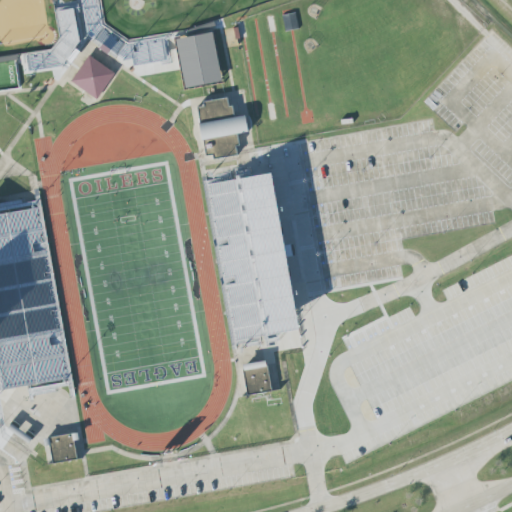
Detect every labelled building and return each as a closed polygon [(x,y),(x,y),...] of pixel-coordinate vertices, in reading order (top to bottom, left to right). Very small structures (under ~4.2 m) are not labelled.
[(58,0),(63,23),(58,23),(53,0),(58,0)] [(285,30),(299,27),(295,11),(282,14),(285,30)] [(197,29),(174,33),(174,38),(198,34),(197,29)] [(176,39),(183,88),(221,82),(214,33),(176,39)] [(14,56),(38,52),(39,57),(15,61),(14,56)] [(97,100),(72,82),(90,57),(115,75),(97,100)] [(0,91),(19,89),(15,58),(0,60),(0,91)] [(214,159),(214,155),(207,156),(198,109),(205,108),(204,103),(225,99),(229,99),(230,106),(234,105),(236,117),(247,116),(250,132),(239,135),(241,146),(237,147),(239,156),(236,157),(214,159)] [(236,342),(263,337),(237,182),(210,185),(236,342)] [(68,379),(16,389),(0,391),(0,214),(38,208),(68,379)] [(248,396),(244,371),(246,371),(245,366),(264,363),(265,367),(267,367),(273,392),(248,396)] [(36,437),(34,440),(31,445),(8,430),(12,424),(14,422),(21,426),(19,429),(25,434),(28,431),(36,437)] [(78,460),(54,465),(51,447),(45,447),(45,441),(78,435),(79,441),(75,441),(78,460)]
